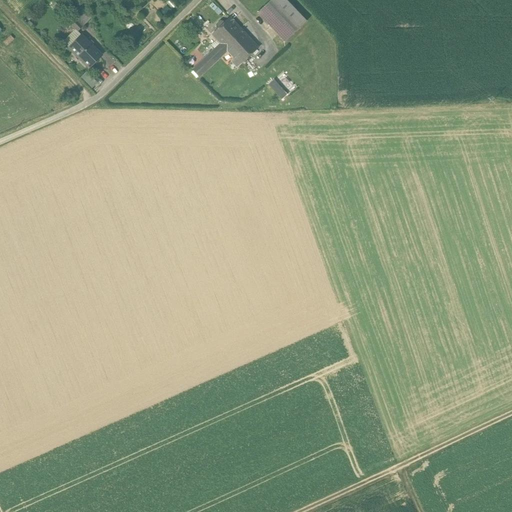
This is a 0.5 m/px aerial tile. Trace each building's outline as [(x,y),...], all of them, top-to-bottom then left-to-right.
[(285,0),(270,0),(257,13),(284,42),(306,22),(285,0)] [(73,16),(83,26),(91,19),(81,9),(73,16)] [(73,16),(66,22),(77,32),(83,26),(73,16)] [(240,28),(230,17),(227,20),(224,23),(223,22),(220,21),(216,25),(216,28),(217,29),(215,32),(211,35),(220,44),(192,69),(193,70),(200,77),(227,51),(234,59),(231,62),(237,68),(258,48),(240,29),(240,28)] [(101,56),(81,35),(69,48),(89,68),(101,56)] [(97,83),(86,72),(81,77),(92,89),(97,83)] [(287,95),(274,80),(268,85),(282,100),(287,95)] [(245,95),(237,98),(240,104),(247,101),(245,95)]
